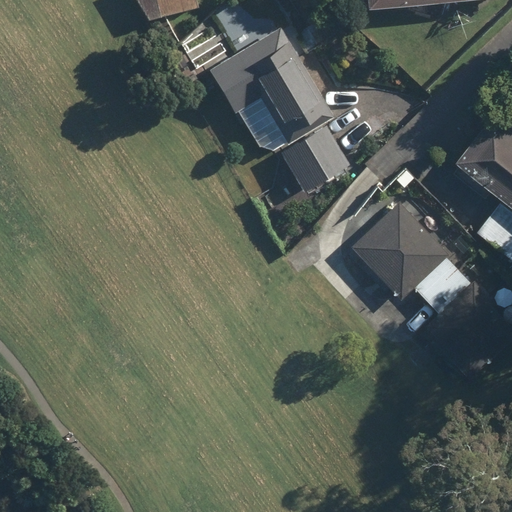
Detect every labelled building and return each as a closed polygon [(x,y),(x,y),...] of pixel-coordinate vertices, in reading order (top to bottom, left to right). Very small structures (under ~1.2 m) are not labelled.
[(193,9),(191,0),(130,0),(134,20),(193,9)] [(356,0),(357,10),(480,0),(356,0)] [(279,28),(203,70),(225,110),(254,94),(280,142),(273,146),(298,192),(344,167),(320,122),(328,118),(279,28)] [(511,137),(489,118),(451,165),(496,202),(474,229),(511,260),(511,137)] [(511,338),(511,328),(392,204),(346,249),(396,300),(409,288),(434,314),(419,328),(469,380),(511,338)]
